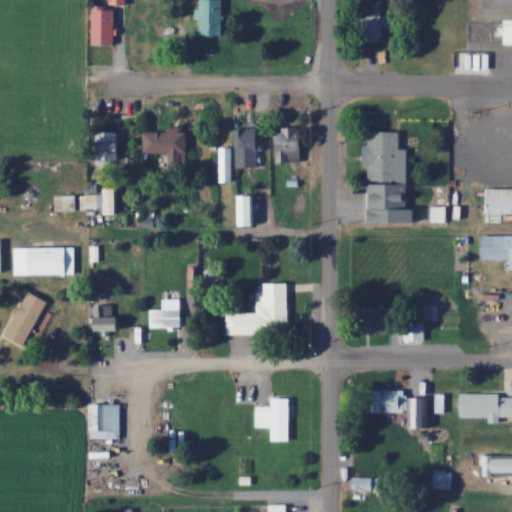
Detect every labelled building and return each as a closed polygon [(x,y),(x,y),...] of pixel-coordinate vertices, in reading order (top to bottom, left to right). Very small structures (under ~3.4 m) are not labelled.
[(111,0),(112,6),(95,6),(95,43),(116,43),(117,2),(129,2),(128,0),(111,0)] [(224,0),(200,0),(200,33),(224,33),(224,0)] [(382,0),(366,0),(359,0),(360,40),(388,39),(388,15),(383,15),(382,0)] [(306,161),(306,126),(277,126),(277,161),(306,161)] [(221,147),(222,181),(235,181),(235,168),(261,168),(261,129),(235,129),(235,146),(221,147)] [(123,130),(101,130),(101,162),(123,162),(123,130)] [(189,130),(145,130),(145,153),(189,153),(189,130)] [(401,130),(366,131),(367,180),(402,180),(401,130)] [(511,188),(511,213),(480,215),(479,190),(511,188)] [(57,210),(76,210),(76,194),(57,194),(57,210)] [(511,236),(511,258),(475,258),(475,236),(511,236)] [(15,245),(15,274),(77,274),(77,245),(15,245)] [(290,282),(258,282),(258,312),(229,312),(229,333),(290,333),(290,282)] [(9,337),(30,346),(51,299),(29,290),(9,337)] [(151,308),(152,328),(184,327),(183,297),(163,297),(164,308),(151,308)] [(114,304),(93,304),(93,330),(124,330),(124,315),(114,315),(114,304)] [(369,332),(395,332),(395,306),(369,306),(369,332)] [(411,389),(372,389),(372,412),(411,412),(411,389)] [(511,417),(511,392),(461,393),(461,418),(511,417)] [(292,440),(292,396),(273,396),(273,405),(257,405),(257,426),(273,426),(273,440),(292,440)] [(92,403),(92,438),(123,438),(123,403),(92,403)] [(481,475),(499,475),(499,454),(481,454),(481,475)] [(380,476),(352,476),(352,488),(380,488),(380,476)] [(288,511),(289,502),(271,502),(271,511),(288,511)]
